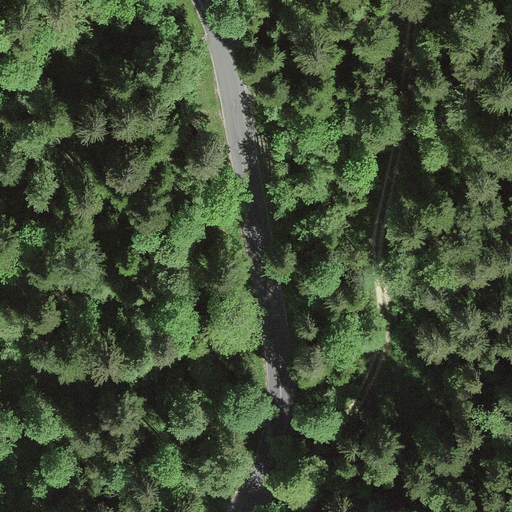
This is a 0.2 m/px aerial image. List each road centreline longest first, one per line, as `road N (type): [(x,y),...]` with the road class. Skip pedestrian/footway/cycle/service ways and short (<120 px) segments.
road 1 (track): [(302,511),(382,344),(376,243),(417,0)]
road 2 (tertiary): [(209,0),(227,56),(280,367),(283,414),(272,459),(244,511)]
